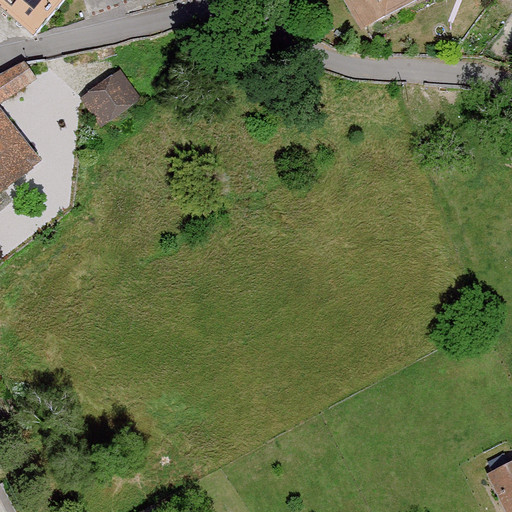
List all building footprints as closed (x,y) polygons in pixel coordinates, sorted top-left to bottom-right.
[(0,0),(0,9),(29,35),(62,0),(0,0)] [(342,0),(358,29),(415,0),(342,0)] [(0,194),(40,164),(0,112),(0,103),(36,82),(27,68),(0,79),(0,194)] [(118,72),(80,100),(100,127),(139,98),(118,72)] [(511,511),(511,463),(489,475),(507,511),(511,511)]
